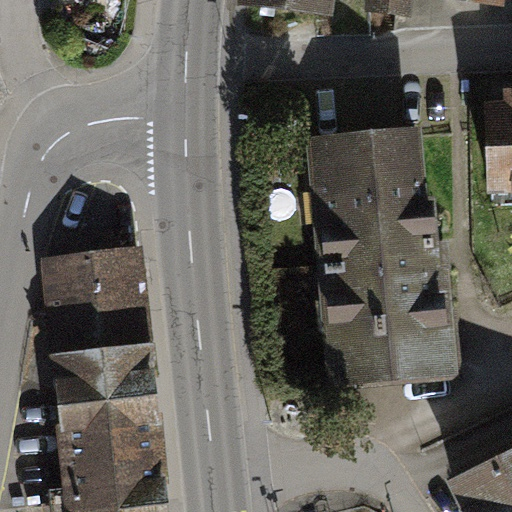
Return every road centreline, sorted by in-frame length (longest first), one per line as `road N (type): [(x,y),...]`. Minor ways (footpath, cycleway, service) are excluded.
road 1 (secondary): [(215,478),(187,119)]
road 2 (residential): [(187,68),(511,48)]
road 3 (residential): [(215,478),(373,473),(403,511)]
road 4 (residential): [(0,339),(32,180)]
road 5 (residential): [(17,0),(17,26),(60,138)]
road 6 (residential): [(60,138),(120,120),(187,119)]
